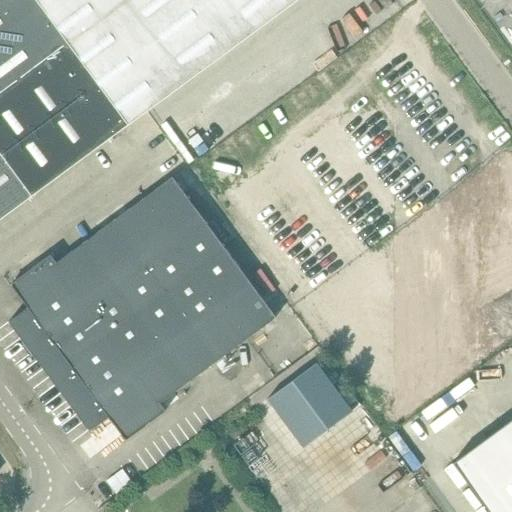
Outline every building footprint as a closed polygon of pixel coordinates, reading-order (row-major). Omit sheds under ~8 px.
[(0,0),(0,220),(129,125),(297,0),(0,0)] [(368,71),(229,171),(305,276),(409,200),(405,192),(424,181),(415,169),(432,156),(368,71)] [(160,403),(276,318),(172,178),(56,263),(51,255),(11,285),(28,308),(8,322),(89,432),(109,418),(126,441),(166,411),(160,403)] [(511,290),(511,196),(508,192),(326,325),(374,391),(511,290)] [(316,362),(267,398),(304,446),(351,410),(316,362)] [(511,511),(511,419),(451,465),(486,511),(511,511)]
